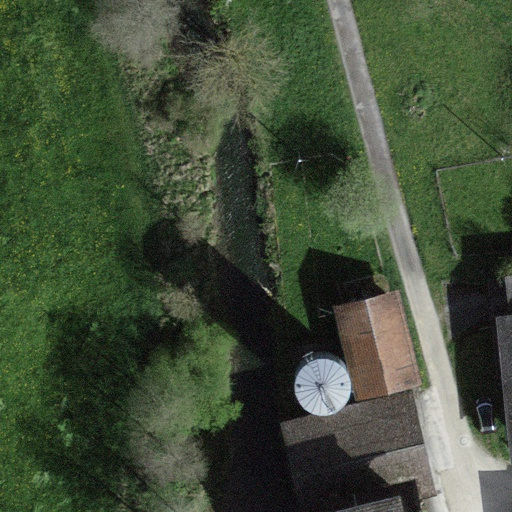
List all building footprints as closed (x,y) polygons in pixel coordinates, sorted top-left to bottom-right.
[(416,382),(390,283),(337,297),(363,396),(401,385),(416,382)] [(511,317),(500,319),(511,442),(511,317)] [(328,354),(317,352),(298,362),(293,382),(301,397),(316,403),(330,401),(342,390),(344,373),(337,360),(328,354)] [(401,385),(363,396),(306,411),(329,496),(414,474),(424,471),(401,385)] [(422,511),(414,474),(329,496),(331,511),(422,511)]
